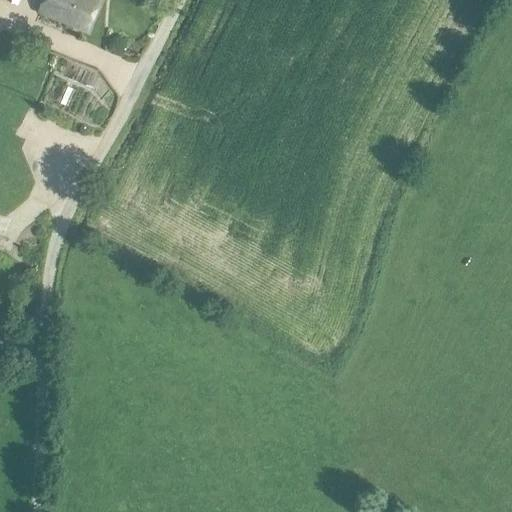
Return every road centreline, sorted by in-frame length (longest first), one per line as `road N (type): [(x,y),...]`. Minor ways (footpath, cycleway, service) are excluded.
road 1 (unclassified): [(172,0),(56,225),(38,355)]
road 2 (unclassified): [(38,355),(36,511)]
